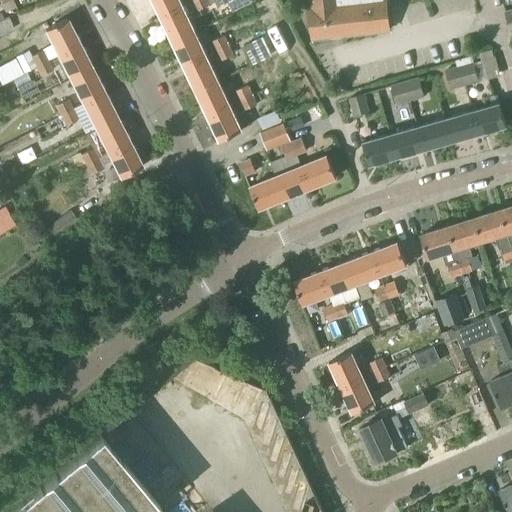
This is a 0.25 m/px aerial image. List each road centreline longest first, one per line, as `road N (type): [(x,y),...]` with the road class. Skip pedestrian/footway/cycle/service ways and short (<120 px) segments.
road 1 (residential): [(0,441),(125,335),(240,263)]
road 2 (residential): [(240,263),(102,0)]
road 3 (residential): [(240,263),(369,202),(511,167)]
road 4 (residential): [(354,511),(240,263)]
road 5 (residential): [(359,511),(511,447)]
